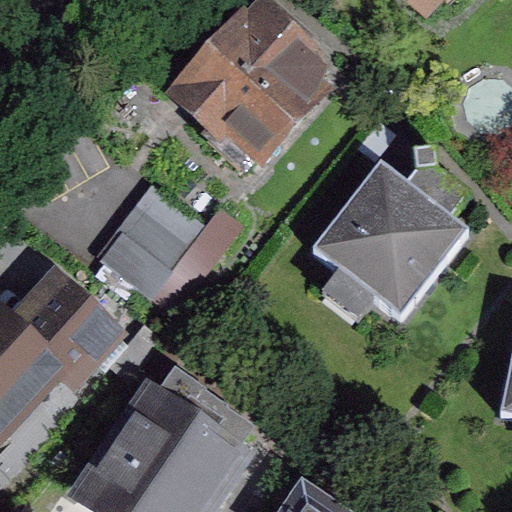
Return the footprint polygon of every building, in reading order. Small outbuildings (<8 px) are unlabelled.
[(244,33),(183,100),(217,132),(209,140),(245,174),(316,98),(310,92),(324,77),(263,21),(248,37),(244,33)] [(406,189),(380,169),(313,257),(400,323),(467,236),(451,223),(469,200),(436,174),(434,156),(415,157),(416,178),(406,189)] [(159,195),(103,266),(172,318),(241,228),(220,212),(205,231),(159,195)] [(0,321),(0,438),(57,377),(72,391),(120,339),(57,281),(11,331),(0,321)] [(511,360),(499,419),(511,421),(511,360)] [(201,397),(176,379),(156,407),(152,405),(86,501),(102,511),(202,511),(236,462),(232,459),(249,434),(220,415),(222,413),(200,398),(201,397)] [(326,511),(305,497),(294,511),(326,511)]
